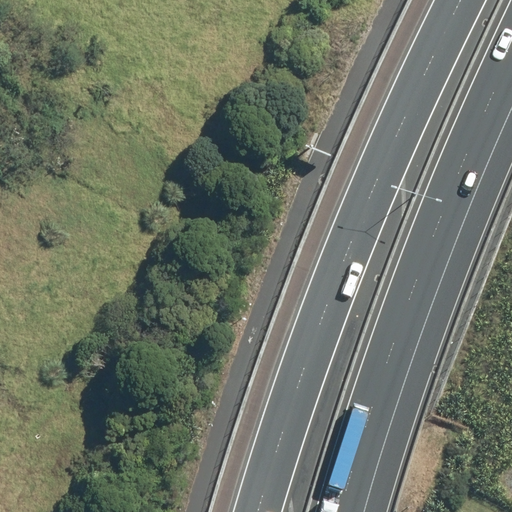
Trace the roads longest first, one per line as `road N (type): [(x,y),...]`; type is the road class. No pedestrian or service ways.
road 1 (motorway): [(239,511),(310,308),(450,0)]
road 2 (motorway): [(511,44),(394,318),(333,511)]
